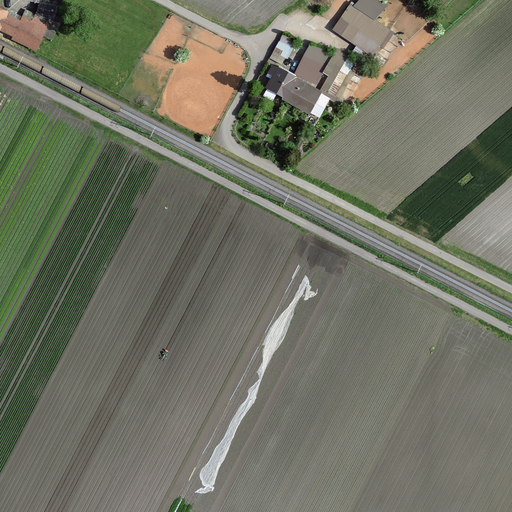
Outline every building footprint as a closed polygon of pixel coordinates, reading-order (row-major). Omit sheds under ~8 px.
[(0,10),(0,32),(36,52),(61,0),(15,0),(38,6),(31,21),(0,10)] [(371,57),(388,33),(349,5),(339,19),(348,26),(341,36),(371,57)] [(284,37),(275,50),(288,58),(296,44),(284,37)] [(322,88),(339,95),(355,61),(334,51),(332,54),(311,44),(299,70),(325,82),(322,88)] [(263,90),(306,116),(319,94),(276,68),(263,90)]
